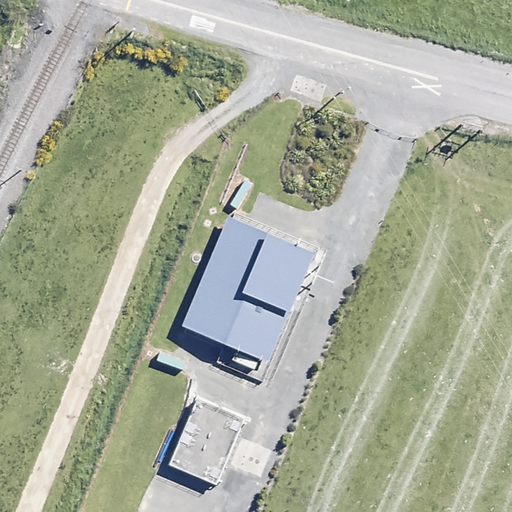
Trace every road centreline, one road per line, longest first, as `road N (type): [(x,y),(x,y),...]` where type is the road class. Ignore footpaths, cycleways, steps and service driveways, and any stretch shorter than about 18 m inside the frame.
road 1 (track): [(0,503),(140,160),(271,33)]
road 2 (unclassified): [(149,0),(511,100)]
